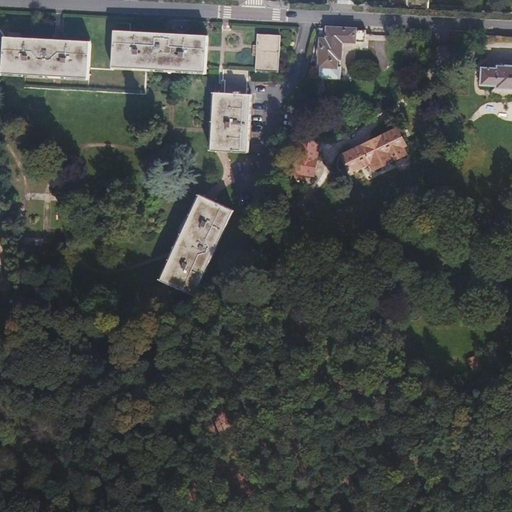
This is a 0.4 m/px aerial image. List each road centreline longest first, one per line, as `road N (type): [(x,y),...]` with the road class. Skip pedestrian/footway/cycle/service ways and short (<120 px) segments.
road 1 (residential): [(257,13),(0,0)]
road 2 (residential): [(511,27),(257,13)]
